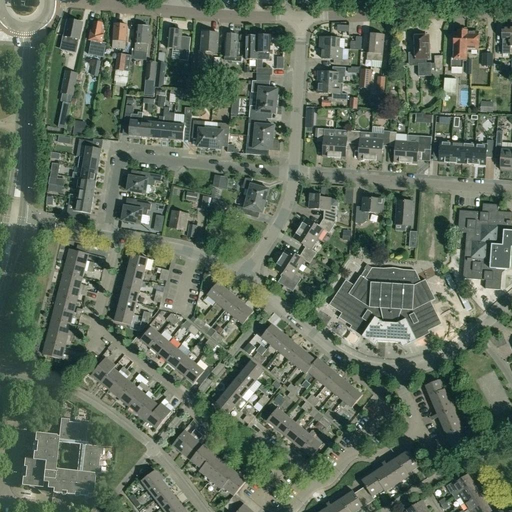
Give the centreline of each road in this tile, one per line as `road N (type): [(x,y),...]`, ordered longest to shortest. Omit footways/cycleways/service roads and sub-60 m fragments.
road 1 (residential): [(288,459),(273,443),(245,453),(93,325),(116,238)]
road 2 (residential): [(105,237),(118,157),(291,174)]
road 3 (residential): [(291,174),(511,190)]
road 4 (residential): [(241,277),(350,365),(395,372)]
road 5 (unclassified): [(291,174),(301,16)]
road 6 (secondary): [(18,170),(24,26)]
road 7 (residential): [(395,372),(438,357),(511,297)]
road 8 (residential): [(352,449),(392,453),(416,431),(395,372)]
road 9 (unclassified): [(241,277),(180,247),(116,238)]
road 10 (residential): [(301,16),(174,11)]
road 11 (residential): [(29,511),(3,497),(22,407)]
